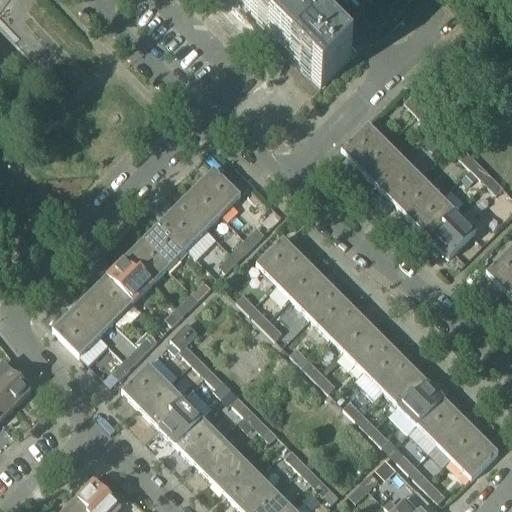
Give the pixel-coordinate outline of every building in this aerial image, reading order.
[(228,0),(247,19),(266,0),(228,0)] [(288,0),(266,0),(247,19),(278,50),(273,55),(283,65),(288,60),(319,92),(350,61),(288,0)] [(403,109),(414,120),(421,113),(410,102),(403,109)] [(421,113),(414,120),(425,131),(432,124),(421,113)] [(448,140),(436,128),(429,135),(441,147),(448,140)] [(339,156),(357,174),(371,160),(374,163),(387,150),(367,129),(339,156)] [(357,174),(374,190),(401,163),(387,150),(374,163),(371,160),(357,174)] [(456,162),(467,173),(474,166),(463,155),(456,162)] [(374,190),(394,210),(421,183),(401,163),(374,190)] [(474,166),(467,173),(479,185),(486,178),(474,166)] [(212,174),(193,193),(220,220),(239,201),(212,174)] [(501,193),(490,181),(483,188),(494,200),(501,193)] [(394,210),(412,229),(439,202),(421,183),(394,210)] [(193,193),(178,208),(205,235),(220,220),(193,193)] [(412,229),(430,247),(444,233),(440,229),(454,216),(439,202),(412,229)] [(178,208),(159,228),(185,255),(205,235),(178,208)] [(444,233),(430,247),(447,264),(474,237),(454,216),(440,229),(444,233)] [(159,228),(139,247),(166,274),(185,255),(159,228)] [(255,233),(244,244),(251,251),(262,240),(255,233)] [(251,251),(244,244),(233,256),(240,263),(251,251)] [(255,271),(275,291),(302,264),(282,244),(255,271)] [(139,247),(122,265),(136,279),(139,275),(152,288),(166,274),(139,247)] [(484,278),(504,298),(511,289),(511,251),(484,278)] [(217,272),(224,278),(224,279),(236,267),(229,260),(217,272)] [(275,291),(290,306),(317,279),(302,264),(275,291)] [(122,265),(105,281),(132,309),(152,288),(139,275),(136,279),(122,265)] [(290,306),(309,325),(336,298),(317,279),(290,306)] [(105,281),(86,300),(113,327),(132,309),(105,281)] [(202,287),(191,298),(198,305),(209,294),(202,287)] [(198,305),(191,298),(180,309),(187,316),(198,305)] [(309,325),(329,345),(342,332),(339,328),(353,315),(336,298),(309,325)] [(86,300),(71,315),(98,342),(113,327),(86,300)] [(235,307),(247,319),(253,312),(242,301),(235,307)] [(164,325),(171,332),(183,320),(176,313),(164,325)] [(98,342),(71,315),(51,335),(78,363),(98,342)] [(329,345),(343,359),(370,332),(353,315),(339,328),(342,332),(329,345)] [(251,323),(262,334),(269,328),(258,317),(251,323)] [(269,328),(262,334),(273,346),(280,339),(269,328)] [(169,346),(170,348),(179,356),(184,351),(196,339),(195,338),(194,338),(186,331),(187,330),(186,329),(169,346)] [(343,359),(362,378),(389,351),(370,332),(343,359)] [(149,340),(137,352),(144,358),(156,347),(149,340)] [(177,358),(188,369),(195,362),(184,351),(179,356),(177,358)] [(362,378),(382,398),(409,371),(389,351),(362,378)] [(144,358),(137,352),(126,363),(133,370),(144,358)] [(304,376),(315,387),(322,380),(307,366),(295,354),(289,361),(300,373),(304,376)] [(195,362),(188,369),(199,379),(206,372),(195,362)] [(110,379),(117,386),(129,374),(122,367),(110,379)] [(2,368),(0,369),(0,397),(14,411),(29,395),(2,368)] [(120,397),(139,416),(166,389),(147,370),(120,397)] [(382,398),(396,412),(423,385),(409,371),(382,398)] [(222,388),(210,376),(203,383),(215,395),(222,388)] [(322,380),(315,387),(327,399),(334,392),(322,380)] [(396,412),(416,431),(443,404),(423,385),(396,412)] [(139,416),(155,432),(182,405),(166,389),(139,416)] [(0,397),(0,424),(14,411),(0,397)] [(230,410),(241,422),(248,415),(237,404),(230,410)] [(416,431),(436,452),(449,439),(446,435),(460,421),(443,404),(416,431)] [(155,432),(174,451),(201,424),(182,405),(155,432)] [(342,414),(354,426),(361,419),(349,407),(342,414)] [(248,415),(241,422),(253,433),(259,426),(248,415)] [(436,452),(449,465),(462,451),(465,455),(479,441),(460,421),(446,435),(449,439),(436,452)] [(358,430),(369,441),(376,434),(365,423),(358,430)] [(174,451),(191,468),(205,454),(209,458),(222,445),(201,424),(174,451)] [(275,442),(263,430),(257,437),(269,449),(275,442)] [(376,434),(369,441),(380,452),(387,445),(376,434)] [(462,451),(449,465),(470,485),(496,458),(479,441),(465,455),(462,451)] [(191,468),(211,488),(225,474),(221,470),(234,457),(222,445),(209,458),(205,454),(191,468)] [(211,488),(228,505),(255,477),(234,457),(221,470),(225,474),(211,488)] [(284,464),(296,476),(303,469),(291,457),(284,464)] [(395,468),(407,480),(414,473),(402,461),(395,468)] [(384,486),(394,476),(383,466),(374,476),(384,486)] [(303,469),(296,476),(303,483),(306,485),(312,478),(303,469)] [(228,505),(235,511),(254,511),(259,508),(262,511),(275,498),(255,477),(228,505)] [(411,484),(424,496),(431,489),(418,477),(411,484)] [(369,479),(358,490),(365,497),(376,486),(369,479)] [(329,494),(316,482),(309,489),(322,501),(329,494)] [(117,511),(92,486),(75,504),(83,511),(117,511)] [(431,489),(424,496),(437,509),(444,502),(431,489)] [(365,497),(358,490),(347,501),(354,508),(365,497)] [(254,511),(286,511),(288,511),(275,498),(262,511),(259,508),(254,511)]
